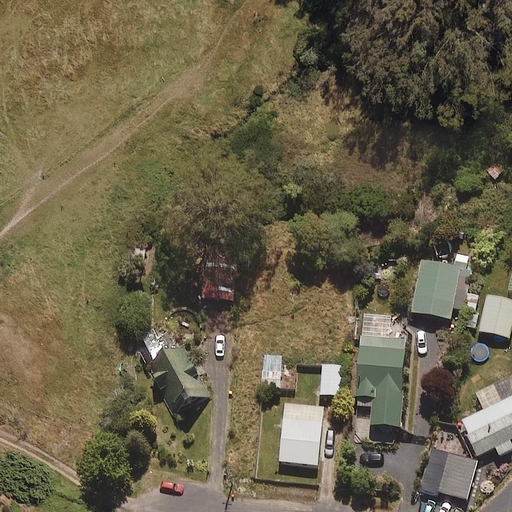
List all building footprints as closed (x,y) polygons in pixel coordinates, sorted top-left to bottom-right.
[(451,324),(461,272),(423,265),(413,316),(451,324)] [(234,304),(236,269),(205,267),(202,302),(234,304)] [(509,342),(511,327),(511,305),(488,299),(479,335),(509,342)] [(356,411),(372,411),(371,430),(401,431),(406,344),(390,343),(391,320),(361,318),(356,411)] [(165,333),(136,350),(171,409),(175,406),(181,416),(209,400),(190,367),(187,369),(165,333)] [(281,392),(281,359),(263,359),(263,392),(281,392)] [(341,399),(343,370),(323,369),(321,398),(341,399)] [(511,380),(475,398),(482,414),(461,424),(478,460),(495,452),(499,460),(511,453),(511,448),(510,444),(511,443),(511,380)] [(317,470),(324,412),(286,407),(279,465),(317,470)] [(466,505),(477,465),(433,453),(422,493),(466,505)]
